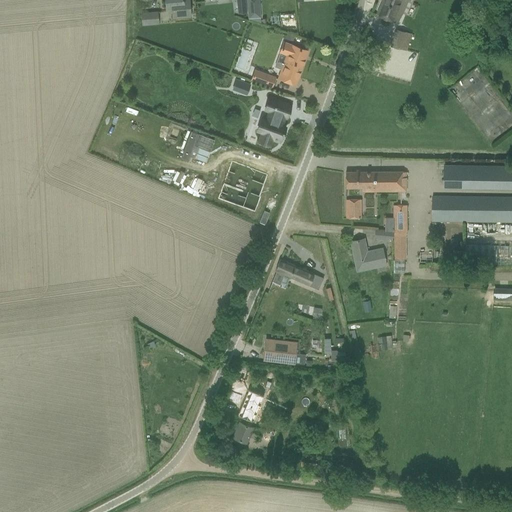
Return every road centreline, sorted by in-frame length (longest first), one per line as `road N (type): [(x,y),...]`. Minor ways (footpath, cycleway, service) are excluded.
road 1 (unclassified): [(98,511),(182,458),(330,103),(360,0)]
road 2 (track): [(511,508),(182,458)]
